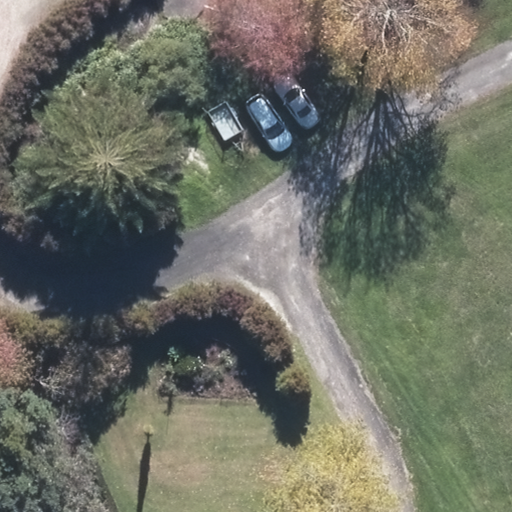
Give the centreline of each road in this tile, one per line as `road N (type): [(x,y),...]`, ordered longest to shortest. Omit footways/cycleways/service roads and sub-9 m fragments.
road 1 (track): [(511,75),(329,158),(290,221),(328,365),(395,511)]
road 2 (track): [(329,158),(121,284),(61,286),(0,263)]
road 3 (track): [(309,299),(274,265),(236,248),(190,246)]
